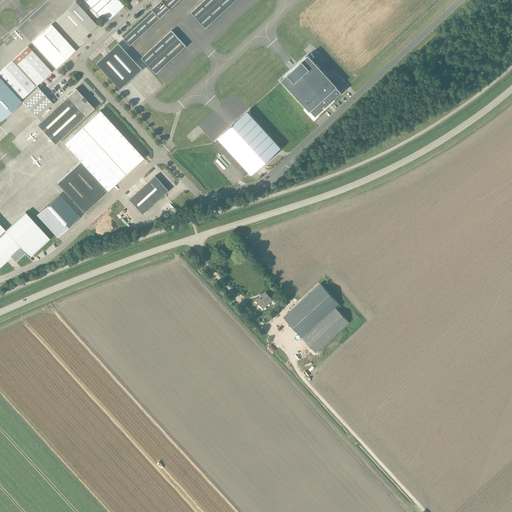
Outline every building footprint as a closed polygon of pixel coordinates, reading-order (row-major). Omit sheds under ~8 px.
[(123,6),(117,0),(84,0),(105,23),(123,6)] [(134,29),(123,39),(130,46),(140,37),(150,28),(160,18),(170,9),(180,0),(162,0),(152,9),(152,10),(153,11),(144,20),(134,29)] [(204,0),(191,13),(205,28),(236,0),(204,0)] [(55,21),(79,47),(88,38),(86,36),(97,26),(75,2),(55,21)] [(51,25),(32,42),(56,68),(68,57),(70,57),(71,55),(75,51),(51,25)] [(141,58),(156,74),(186,46),(171,31),(141,58)] [(322,38),(318,43),(325,52),(330,47),(322,38)] [(323,63),(326,60),(311,43),(307,47),(323,63)] [(96,64),(120,90),(142,69),(119,44),(96,64)] [(28,46),(0,72),(0,77),(17,96),(15,98),(20,104),(22,102),(37,118),(53,104),(37,86),(52,72),(28,46)] [(335,67),(342,61),(331,48),(326,52),(335,62),(333,64),(335,67)] [(281,80),(302,103),(302,102),(315,116),(341,93),(328,79),(329,78),(308,55),(281,80)] [(341,74),(348,67),(343,62),(335,68),(341,74)] [(349,68),(342,74),(347,79),(353,73),(349,68)] [(17,96),(0,77),(0,121),(0,122),(20,104),(15,98),(17,96)] [(37,125),(55,144),(85,117),(94,109),(76,89),(67,98),(66,97),(37,125)] [(81,162),(108,191),(144,158),(100,111),(65,143),(81,161),(81,162)] [(233,125),(218,139),(214,143),(245,177),(245,176),(249,173),(251,175),(252,174),(279,148),(280,149),(280,148),(247,112),(233,125)] [(108,191),(81,162),(57,184),(84,213),(108,191)] [(129,200),(143,214),(158,201),(157,200),(167,191),(161,184),(162,183),(155,176),(129,200)] [(59,195),(37,215),(54,234),(57,238),(79,217),(59,195)] [(29,257),(44,244),(49,239),(26,213),(6,231),(0,224),(0,266),(11,257),(16,262),(25,253),(29,257)] [(320,284),(283,318),(301,337),(338,304),(320,284)] [(265,292),(256,301),(263,309),(272,300),(275,303),(277,301),(273,296),(271,298),(265,292)] [(302,338),(316,353),(349,323),(335,307),(302,338)]
